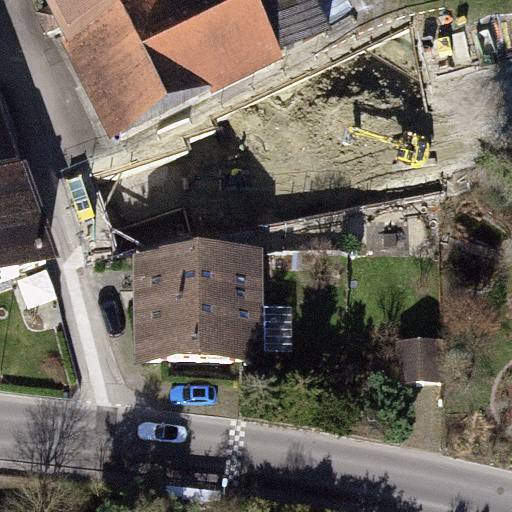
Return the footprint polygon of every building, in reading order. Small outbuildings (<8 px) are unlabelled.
[(44,0),(109,134),(336,26),(323,0),(44,0)] [(428,54),(72,167),(102,258),(457,144),(428,54)] [(0,282),(51,264),(0,121),(0,282)] [(267,251),(144,248),(141,365),(264,368),(267,251)] [(445,382),(446,332),(421,331),(420,382),(445,382)]
